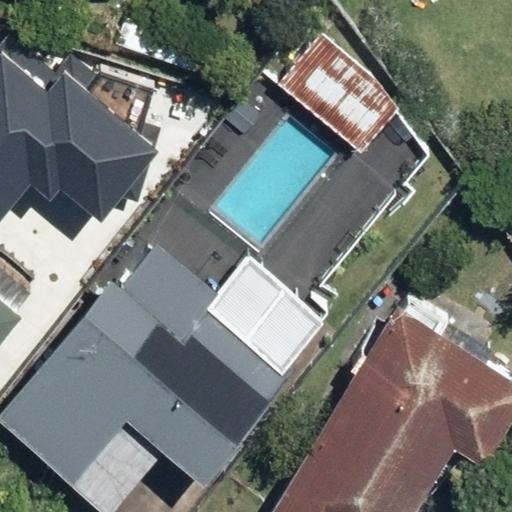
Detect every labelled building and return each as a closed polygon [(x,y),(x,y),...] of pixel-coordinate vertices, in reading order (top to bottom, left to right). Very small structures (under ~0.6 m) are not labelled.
[(511,0),(487,0),(508,17),(511,11),(511,0)] [(2,24),(0,25),(0,181),(13,167),(68,218),(134,148),(2,24)] [(310,26),(266,77),(355,153),(398,102),(310,26)] [(209,285),(138,227),(0,394),(0,428),(97,508),(152,442),(189,473),(320,314),(240,248),(209,285)] [(461,325),(396,285),(254,511),(394,511),(441,437),(470,455),(511,387),(511,376),(453,339),(461,325)]
